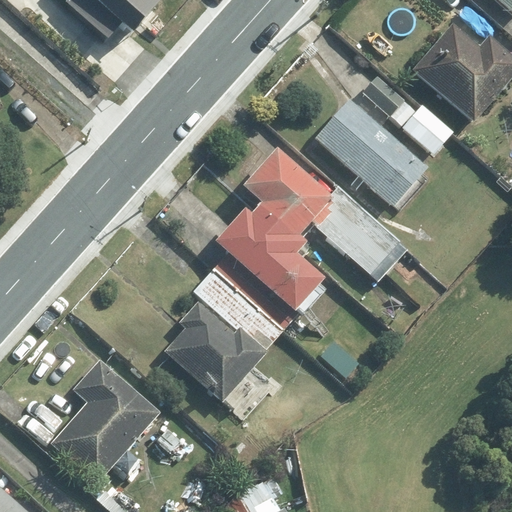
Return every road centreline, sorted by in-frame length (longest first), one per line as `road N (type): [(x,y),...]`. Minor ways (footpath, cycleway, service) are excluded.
road 1 (residential): [(0,296),(159,117)]
road 2 (residential): [(159,117),(118,62),(46,0)]
road 3 (residential): [(159,117),(265,0)]
